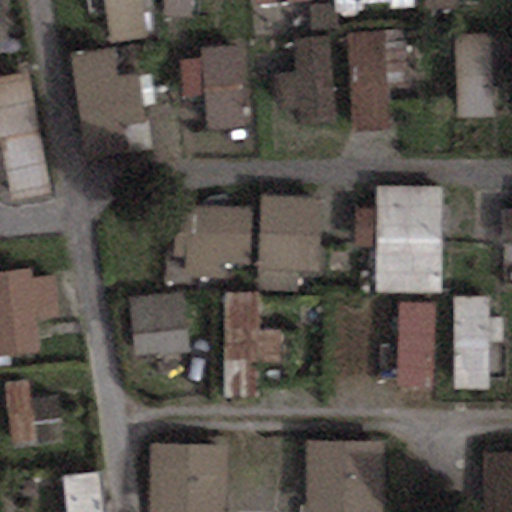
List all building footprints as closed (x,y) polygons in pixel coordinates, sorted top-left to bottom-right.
[(148,0),(104,0),(109,33),(153,27),(148,0)] [(389,124),(389,22),(351,22),(351,124),(389,124)] [(495,109),(493,66),(511,65),(511,24),(457,26),(460,110),(495,109)] [(338,115),(335,29),(298,30),(299,65),(279,66),(280,117),(338,115)] [(71,48),(89,154),(155,142),(141,65),(119,68),(114,40),(71,48)] [(245,41),(181,44),(183,90),(211,88),(213,123),(250,121),(245,41)] [(0,186),(47,183),(37,66),(0,69),(0,186)] [(444,178),(374,180),(377,286),(447,285),(444,178)] [(261,263),(325,263),(325,188),(262,187),(261,263)] [(176,266),(257,264),(255,196),(205,198),(205,224),(175,225),(176,266)] [(0,266),(0,349),(42,347),(40,309),(61,308),(58,263),(0,266)] [(229,284),(226,390),(259,391),(260,352),(285,353),(285,320),(261,319),(262,285),(229,284)] [(137,349),(190,346),(187,286),(133,289),(137,349)] [(453,382),(490,383),(493,289),(456,287),(453,382)] [(436,385),(439,291),(400,290),(397,384),(436,385)] [(64,434),(61,371),(10,374),(14,437),(64,434)] [(308,510),(388,508),(386,433),(307,434),(308,510)] [(150,437),(149,511),(229,511),(230,437),(150,437)] [(110,511),(109,465),(70,466),(71,511),(110,511)] [(494,511),(511,511),(511,482),(495,482),(494,511)]
